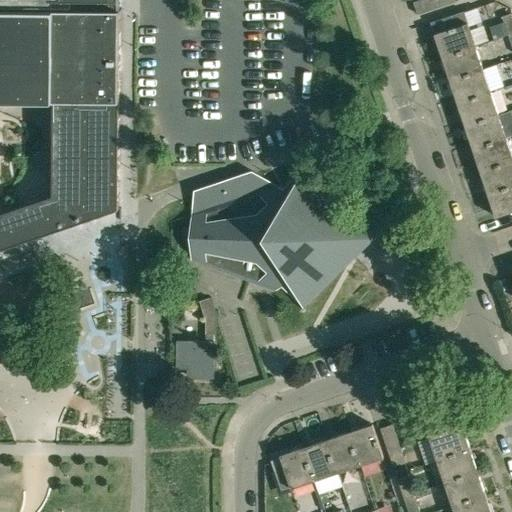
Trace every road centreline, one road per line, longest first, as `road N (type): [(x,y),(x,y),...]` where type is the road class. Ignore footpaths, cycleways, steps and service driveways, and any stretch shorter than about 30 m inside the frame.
road 1 (residential): [(246,511),(247,436),(269,408),(487,335)]
road 2 (residential): [(461,253),(374,0)]
